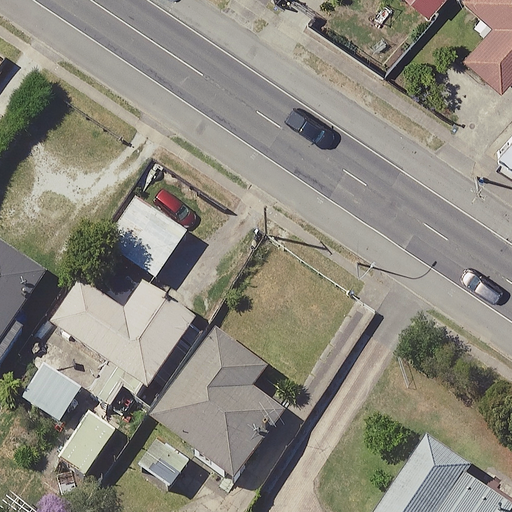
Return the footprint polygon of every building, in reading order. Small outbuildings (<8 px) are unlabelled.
[(453,0),(413,0),(436,20),(453,0)] [(511,94),(511,93),(511,0),(470,0),(468,3),(497,28),(470,59),(511,94)] [(196,246),(141,208),(109,254),(165,292),(196,246)] [(0,372),(55,290),(0,253),(0,372)] [(88,293),(59,338),(159,404),(206,333),(152,297),(135,324),(88,293)] [(277,381),(223,343),(159,431),(244,492),(293,424),(262,402),(277,381)] [(90,401),(51,376),(30,409),(70,434),(90,401)] [(123,428),(92,407),(55,461),(85,482),(123,428)] [(192,465),(159,442),(138,472),(171,495),(192,465)] [(481,479),(433,448),(390,511),(511,511),(476,488),(481,479)] [(12,511),(31,491),(4,467),(0,471),(0,511),(1,511),(12,511)] [(231,511),(226,508),(230,504),(210,490),(193,511),(231,511)]
